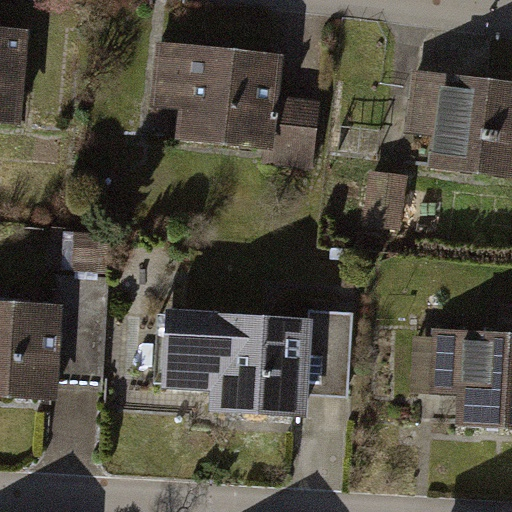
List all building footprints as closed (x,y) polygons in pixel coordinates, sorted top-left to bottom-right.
[(25,32),(0,30),(0,118),(20,120),(25,32)] [(280,61),(157,48),(151,107),(185,110),(182,140),(271,149),(280,61)] [(511,83),(416,74),(410,130),(435,133),(432,170),(511,177),(511,83)] [(405,178),(370,175),(366,226),(400,229),(405,178)] [(66,311),(0,308),(0,401),(62,404),(66,311)] [(323,317),(175,309),(171,392),(219,395),(217,418),(317,424),(323,317)] [(511,338),(440,335),(437,393),(458,394),(456,427),(511,429),(511,338)]
